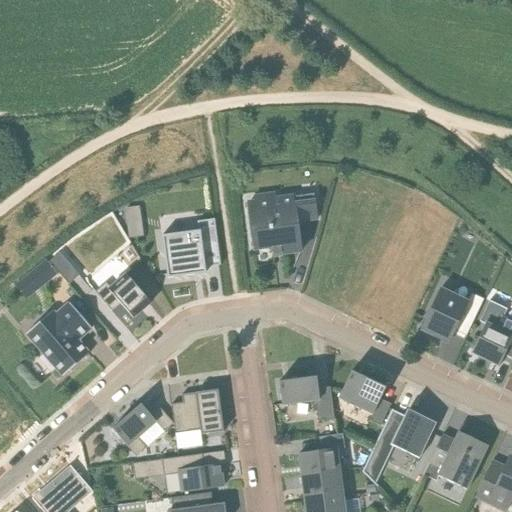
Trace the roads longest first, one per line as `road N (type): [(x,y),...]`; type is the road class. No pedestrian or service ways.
road 1 (track): [(118,133),(208,106),(333,96),(409,105),(511,136)]
road 2 (residential): [(240,315),(175,336),(0,489)]
road 3 (residential): [(511,416),(310,321),(270,311),(240,315)]
road 4 (track): [(511,176),(283,0)]
road 5 (unclassified): [(240,315),(208,106)]
road 6 (residential): [(240,315),(264,511)]
road 7 (track): [(255,0),(118,133)]
road 8 (track): [(0,209),(118,133)]
